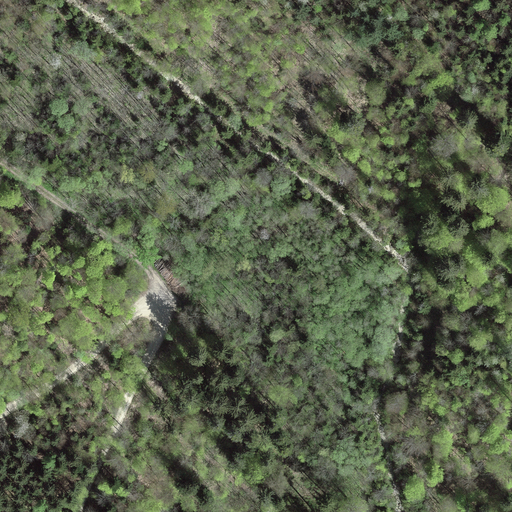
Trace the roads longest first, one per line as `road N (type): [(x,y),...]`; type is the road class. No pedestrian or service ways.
road 1 (track): [(79,511),(158,332),(155,275),(0,160)]
road 2 (track): [(511,192),(460,94),(419,42),(402,0)]
road 3 (track): [(0,414),(92,352),(132,314),(153,310)]
